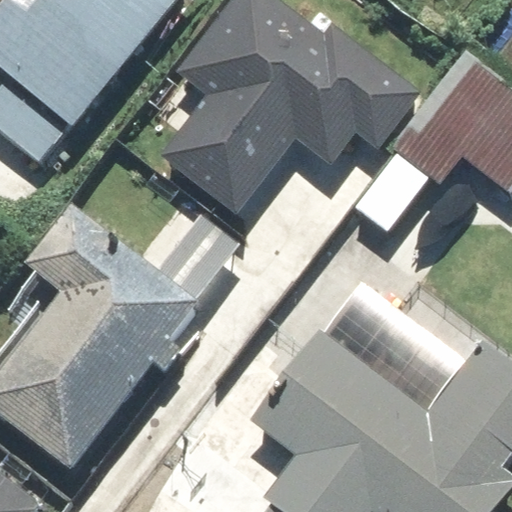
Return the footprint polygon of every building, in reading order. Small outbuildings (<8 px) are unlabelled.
[(42,0),(0,53),(0,83),(69,139),(180,0),(42,0)] [(416,103),(272,0),(240,0),(175,82),(207,108),(158,170),(233,227),(281,165),(282,167),(293,152),(329,179),(354,146),(374,161),(416,103)] [(434,200),(453,174),(505,212),(511,202),(511,103),(462,67),(348,224),(382,249),(423,192),(434,200)] [(19,290),(53,313),(0,384),(0,431),(69,483),(195,317),(131,270),(132,268),(65,223),(19,290)] [(511,473),(511,384),(476,359),(428,427),(317,344),(247,437),(290,469),(260,508),(265,511),(502,511),(511,500),(511,490),(497,480),(505,469),(511,473)]
